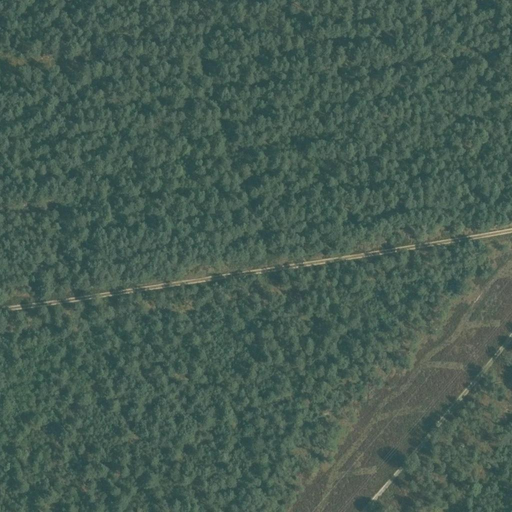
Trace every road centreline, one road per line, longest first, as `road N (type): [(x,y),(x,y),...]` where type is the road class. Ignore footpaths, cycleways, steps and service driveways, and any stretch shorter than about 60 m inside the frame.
road 1 (track): [(0,310),(511,230)]
road 2 (track): [(363,511),(511,333)]
